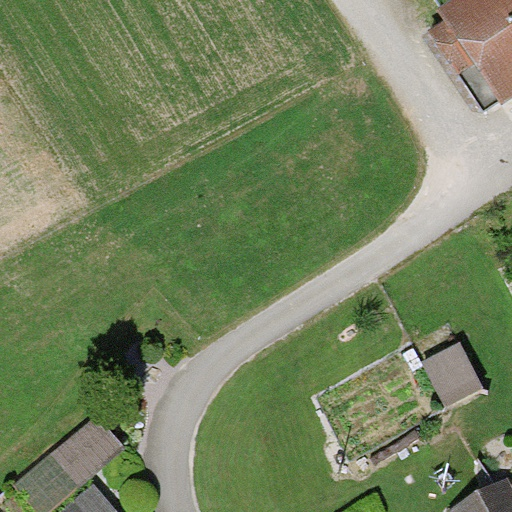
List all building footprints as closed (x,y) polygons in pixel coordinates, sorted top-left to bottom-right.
[(511,0),(463,0),(440,15),(445,24),(432,31),(461,78),(476,69),(504,113),(511,107),(511,0)] [(462,346),(424,365),(445,408),(483,390),(462,346)] [(101,421),(18,487),(37,511),(53,511),(127,453),(101,421)] [(511,511),(511,481),(510,478),(453,511),(511,511)] [(60,511),(120,511),(97,483),(60,511)]
